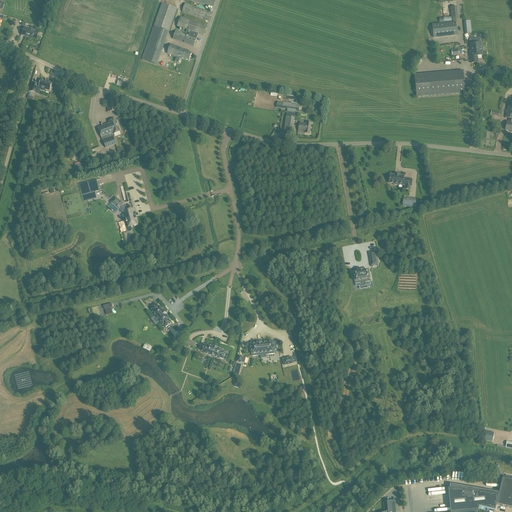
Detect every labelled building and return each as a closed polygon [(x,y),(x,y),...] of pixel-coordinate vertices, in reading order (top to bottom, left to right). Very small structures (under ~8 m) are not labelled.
[(177,9),(162,4),(142,60),(157,66),(177,9)] [(209,21),(211,14),(185,4),(182,12),(209,21)] [(203,36),(207,27),(180,17),(177,27),(190,32),(189,36),(175,31),(173,39),(194,47),(196,39),(198,34),(203,36)] [(434,38),(457,35),(455,22),(432,24),(434,38)] [(36,40),(39,32),(24,27),(22,35),(36,40)] [(478,63),(478,57),(482,56),(481,42),(469,43),(470,51),(469,51),(470,64),(478,63)] [(189,61),(192,53),(184,50),(184,49),(171,44),(167,54),(181,59),(181,58),(189,61)] [(465,91),(462,70),(414,75),(417,97),(465,91)] [(33,83),(30,92),(35,93),(37,87),(41,88),(40,90),(45,92),(45,90),(46,90),(46,89),(50,90),(53,82),(41,78),(39,85),(38,85),(38,84),(33,83)] [(107,112),(118,111),(116,97),(106,97),(107,112)] [(295,111),(296,104),(282,102),(281,109),(287,110),(295,111)] [(292,133),(294,118),(295,111),(287,110),(286,117),(284,132),(292,133)] [(113,134),(121,132),(116,119),(108,122),(109,123),(98,127),(102,137),(113,133),(113,134)] [(304,133),(309,134),(311,123),(306,122),(306,124),(299,123),(298,132),(304,133)] [(105,147),(115,142),(113,136),(103,140),(105,147)] [(410,187),(411,187),(411,180),(403,179),(404,177),(399,176),(394,175),(394,176),(390,175),(389,184),(398,185),(397,185),(410,187),(409,190),(410,187)] [(97,180),(79,184),(84,201),(97,198),(95,191),(99,190),(97,180)] [(115,198),(111,202),(112,203),(119,209),(120,208),(124,211),(125,215),(122,215),(126,230),(127,231),(127,232),(128,232),(129,232),(130,232),(131,232),(131,231),(132,231),(132,230),(132,229),(131,227),(138,225),(136,220),(136,219),(137,219),(136,216),(133,216),(132,214),(131,208),(128,209),(125,207),(125,206),(124,206),(123,205),(123,204),(122,204),(121,203),(120,202),(119,202),(119,201),(115,198)] [(372,266),(378,265),(375,252),(369,253),(372,266)] [(358,272),(353,273),(354,282),(355,282),(355,284),(360,283),(360,287),(366,286),(365,282),(370,281),(369,279),(370,279),(368,270),(363,271),(363,270),(358,271),(358,272)] [(157,305),(151,309),(153,312),(153,313),(156,317),(155,318),(158,321),(159,321),(163,325),(166,327),(171,323),(169,320),(170,320),(166,315),(167,314),(164,311),(164,312),(160,307),(159,308),(157,305)] [(173,336),(178,332),(175,329),(174,330),(170,325),(167,328),(173,336)] [(252,356),(260,355),(260,353),(268,352),(268,354),(274,354),(274,351),(274,350),(276,349),(276,346),(274,346),(273,341),(250,344),(251,354),(252,354),(252,356)] [(202,349),(201,352),(205,353),(204,353),(220,359),(220,358),(223,359),(226,353),(222,351),(223,350),(207,345),(207,346),(204,345),(202,349)] [(486,432),(485,439),(492,441),(494,434),(486,432)] [(511,478),(503,477),(498,495),(499,495),(497,505),(511,508),(511,506),(511,478)] [(449,489),(450,511),(477,511),(479,507),(495,510),(496,505),(497,505),(499,495),(498,495),(477,492),(477,489),(465,488),(464,491),(449,489)] [(388,511),(386,511),(395,511),(395,501),(387,502),(388,511)]
